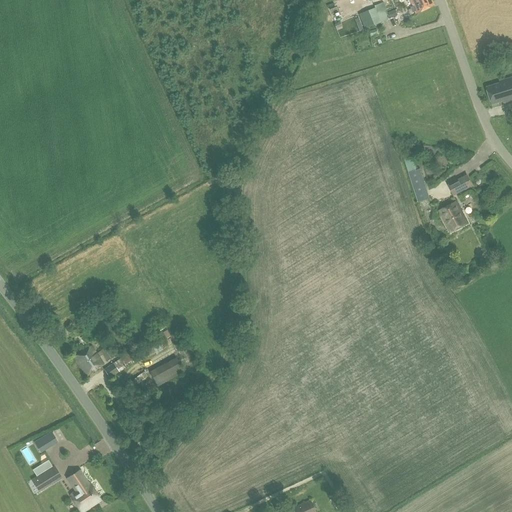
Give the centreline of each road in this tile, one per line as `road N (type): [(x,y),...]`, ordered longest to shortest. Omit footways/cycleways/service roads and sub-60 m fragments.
road 1 (unclassified): [(155,511),(0,284)]
road 2 (unclassified): [(511,165),(485,125),(437,0)]
